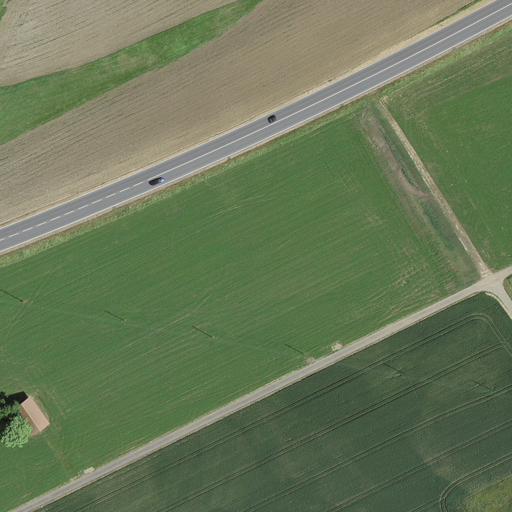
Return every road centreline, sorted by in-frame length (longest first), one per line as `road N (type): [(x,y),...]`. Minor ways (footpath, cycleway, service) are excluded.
road 1 (primary): [(0,241),(246,137),(511,3)]
road 2 (track): [(511,272),(24,511)]
road 3 (track): [(511,310),(378,104)]
